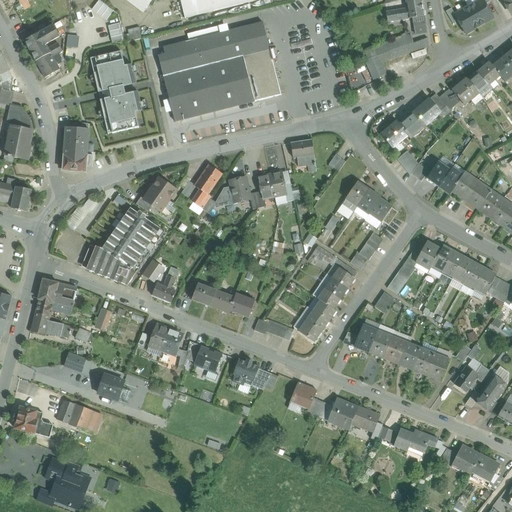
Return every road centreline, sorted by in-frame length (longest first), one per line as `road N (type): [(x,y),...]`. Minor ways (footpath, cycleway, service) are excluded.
road 1 (residential): [(35,266),(316,371)]
road 2 (residential): [(350,118),(146,165),(65,198)]
road 3 (unknown): [(173,129),(154,45),(247,19),(278,23)]
road 4 (residential): [(316,371),(511,449)]
road 5 (residential): [(426,213),(316,371)]
road 6 (residential): [(0,26),(37,95),(65,198)]
road 7 (unknown): [(277,299),(322,234),(371,287)]
road 8 (residential): [(0,401),(35,266)]
road 9 (residential): [(426,213),(374,163),(350,118)]
